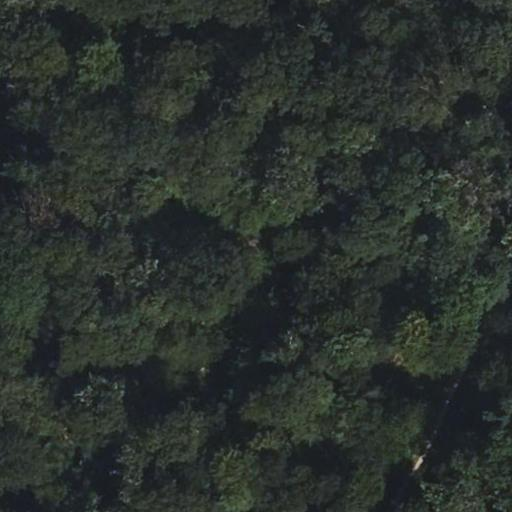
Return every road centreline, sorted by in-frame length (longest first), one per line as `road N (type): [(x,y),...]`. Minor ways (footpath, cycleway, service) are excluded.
road 1 (track): [(0,365),(246,231),(443,174),(511,174)]
road 2 (unknown): [(384,511),(511,275)]
road 3 (track): [(32,0),(0,223)]
